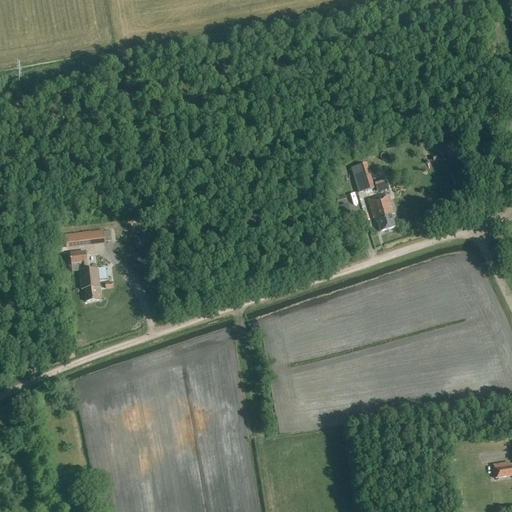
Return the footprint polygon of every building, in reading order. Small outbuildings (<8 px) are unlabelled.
[(458,135),(439,141),(443,154),(462,148),(458,135)] [(370,176),(366,164),(357,167),(361,178),(354,180),(359,193),(374,188),(370,175),(370,176)] [(377,182),(379,192),(390,189),(388,179),(377,182)] [(380,232),(395,228),(392,215),(394,215),(389,196),(383,197),(383,196),(368,200),(373,217),(374,216),(376,223),(377,222),(380,232)] [(66,249),(85,247),(83,234),(65,236),(66,249)] [(81,271),(87,270),(86,264),(85,253),(71,255),(72,265),(80,265),(81,271)] [(82,283),(84,283),(86,302),(101,300),(98,269),(87,270),(81,271),(82,283)] [(509,464),(493,467),(495,479),(511,476),(511,467),(510,468),(509,464)]
